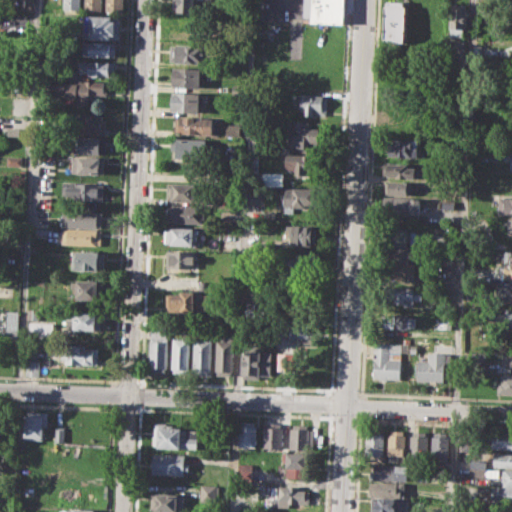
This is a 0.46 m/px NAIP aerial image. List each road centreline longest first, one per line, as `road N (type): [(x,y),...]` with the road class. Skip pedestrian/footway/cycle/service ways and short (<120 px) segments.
road 1 (residential): [(144,0),(120,511)]
road 2 (residential): [(0,390),(511,411)]
road 3 (tertiary): [(364,0),(343,511)]
